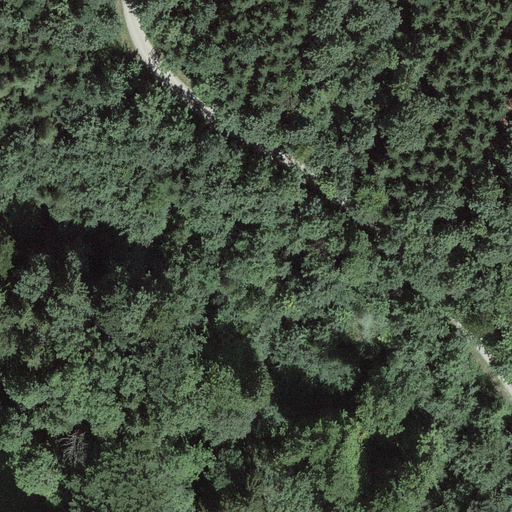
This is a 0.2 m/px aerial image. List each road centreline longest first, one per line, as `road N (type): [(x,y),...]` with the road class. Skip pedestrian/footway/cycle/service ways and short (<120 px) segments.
road 1 (track): [(129,0),(153,67),(190,108),(337,194),(511,388)]
road 2 (track): [(0,132),(62,147),(190,108)]
